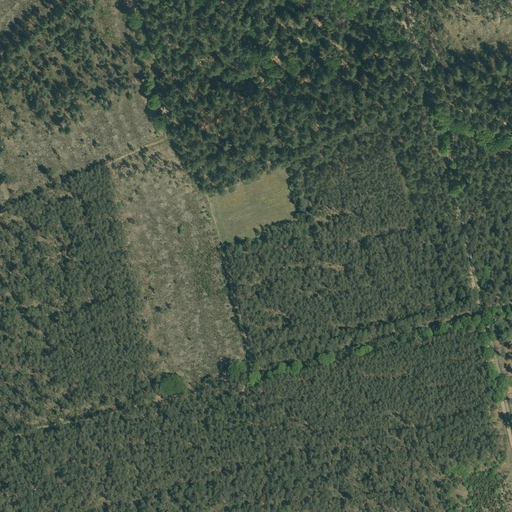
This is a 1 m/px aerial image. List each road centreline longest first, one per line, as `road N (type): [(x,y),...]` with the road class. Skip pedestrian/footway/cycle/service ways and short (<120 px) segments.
road 1 (track): [(479,310),(404,0)]
road 2 (track): [(511,447),(479,310)]
